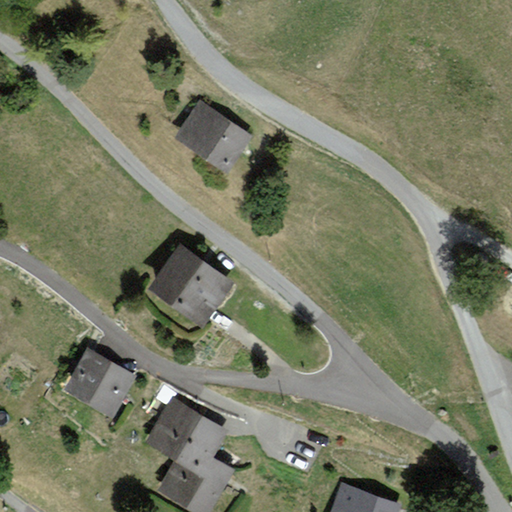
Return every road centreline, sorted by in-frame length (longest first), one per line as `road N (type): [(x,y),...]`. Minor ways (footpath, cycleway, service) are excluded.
road 1 (unclassified): [(511,440),(416,205),(381,170),(236,83),(163,0)]
road 2 (residential): [(376,404),(375,385),(320,318),(158,191),(0,45)]
road 3 (residential): [(376,404),(163,365),(0,248)]
road 4 (residential): [(496,511),(454,447),(376,404)]
